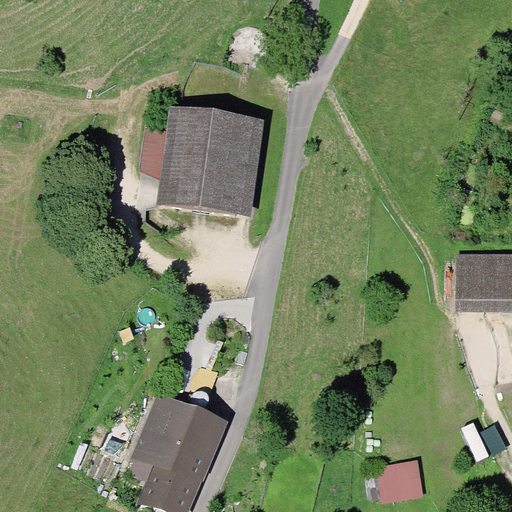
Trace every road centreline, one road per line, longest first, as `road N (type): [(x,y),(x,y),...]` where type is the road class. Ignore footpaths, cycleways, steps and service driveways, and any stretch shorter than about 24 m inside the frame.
road 1 (residential): [(197,511),(245,391),(307,82)]
road 2 (track): [(462,334),(511,453)]
